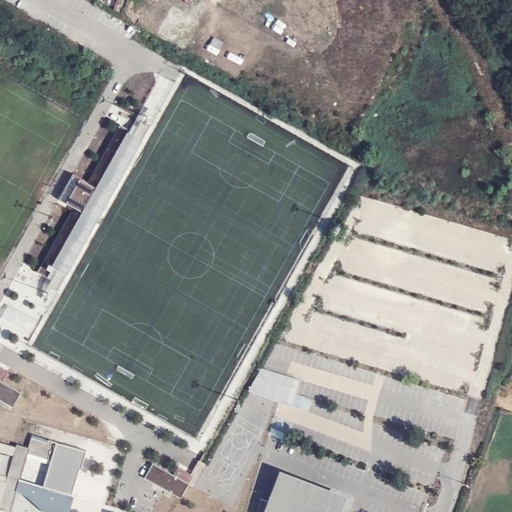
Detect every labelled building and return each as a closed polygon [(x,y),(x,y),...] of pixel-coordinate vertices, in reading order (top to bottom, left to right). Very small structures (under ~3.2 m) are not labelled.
[(120,11),(122,0),(107,0),(106,8),(120,11)] [(63,286),(139,129),(119,120),(91,178),(75,170),(61,201),(72,207),(40,274),(63,286)] [(0,399),(13,405),(20,387),(3,379),(9,365),(0,361),(0,399)] [(294,402),(300,376),(263,366),(256,392),(294,402)] [(311,401),(309,411),(327,415),(329,405),(311,401)] [(0,503),(13,507),(18,492),(21,480),(29,454),(53,461),(45,487),(73,495),(80,470),(82,470),(88,452),(58,443),(33,436),(29,448),(18,446),(9,478),(0,475),(0,503)] [(194,485),(205,459),(197,456),(192,470),(178,464),(175,471),(151,461),(144,478),(182,494),(187,482),(194,485)] [(260,511),(337,511),(346,485),(277,462),(260,511)] [(71,511),(76,497),(73,495),(45,487),(21,480),(18,492),(20,494),(24,496),(26,497),(32,501),(36,505),(41,508),(44,510),(45,511),(71,511)] [(0,511),(11,511),(13,507),(0,503),(0,511)]
